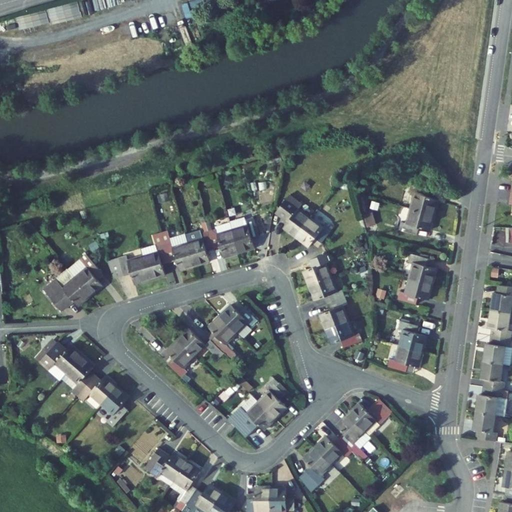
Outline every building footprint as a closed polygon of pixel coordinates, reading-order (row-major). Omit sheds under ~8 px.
[(150,19),(108,31),(113,46),(154,34),(150,19)] [(61,61),(72,58),(68,44),(57,47),(61,61)] [(336,157),(335,149),(325,150),(326,158),(336,157)] [(434,215),(439,199),(428,196),(430,189),(412,184),(409,192),(414,193),(410,208),(434,215)] [(169,200),(167,193),(161,195),(163,202),(169,200)] [(312,217),(299,208),(302,204),(290,195),(276,213),(282,218),(284,215),(290,219),(288,222),(283,227),(296,237),(312,217)] [(431,230),(434,215),(410,208),(406,223),(401,222),(399,230),(418,235),(420,227),(431,230)] [(372,213),(365,215),(368,228),(375,226),(372,213)] [(245,220),(245,217),(230,221),(232,228),(247,224),(245,220)] [(259,236),(254,217),(245,220),(247,224),(232,228),(240,253),(255,248),(252,238),(259,236)] [(322,243),(333,228),(327,223),(324,227),(312,217),(296,237),(309,247),(313,242),(316,239),(322,243)] [(195,266),(185,234),(171,238),(169,230),(161,233),(170,263),(176,261),(179,271),(195,266)] [(209,231),(205,232),(202,233),(203,237),(200,238),(198,230),(185,234),(195,266),(211,262),(207,251),(214,249),(209,231)] [(170,263),(161,233),(153,235),(156,244),(156,245),(141,249),(143,255),(150,280),(166,275),(163,265),(170,263)] [(322,243),(316,239),(313,242),(319,247),(322,243)] [(333,277),(327,262),(331,261),(328,253),(311,260),(313,267),(303,271),(309,286),(333,277)] [(97,277),(102,272),(87,254),(69,269),(91,296),(103,286),(99,280),(97,277)] [(433,284),(437,269),(430,267),(427,266),(429,259),(411,254),(409,262),(413,263),(409,278),(433,284)] [(150,280),(143,255),(128,260),(127,256),(108,261),(115,279),(132,274),(135,284),(150,280)] [(91,296),(69,269),(57,279),(44,290),(62,311),(69,306),(66,303),(72,298),(74,301),(79,306),(91,296)] [(338,291),(333,277),(309,286),(315,301),(325,297),(327,304),(345,297),(342,290),(338,291)] [(429,300),(433,284),(409,278),(405,293),(401,291),(398,300),(417,305),(419,297),(429,300)] [(511,286),(499,285),(498,293),(494,292),(492,310),(511,313),(511,286)] [(349,321),(344,306),(348,304),(345,297),(327,304),(330,310),(320,314),(326,329),(349,321)] [(258,320),(245,306),(239,312),(232,304),(220,316),(238,334),(249,323),(252,326),(258,320)] [(511,323),(511,313),(492,310),(489,328),(493,329),(492,336),(511,339),(511,331),(508,330),(509,323),(511,323)] [(228,343),(238,334),(220,316),(208,327),(212,331),(216,335),(211,339),(224,353),(231,360),(235,356),(236,355),(230,349),(232,346),(228,343)] [(362,341),(359,333),(355,335),(349,321),(326,329),(332,344),(342,341),(345,348),(362,341)] [(417,333),(419,326),(409,323),(401,321),(399,329),(403,330),(399,345),(423,351),(428,336),(417,333)] [(206,345),(190,328),(178,339),(196,357),(207,347),(218,359),(224,353),(211,339),(206,345)] [(211,339),(216,335),(212,331),(207,336),(211,339)] [(511,355),(511,347),(510,347),(511,339),(492,336),(491,344),(487,343),(484,361),(503,364),(511,365),(511,355)] [(55,345),(57,342),(53,338),(36,357),(41,361),(43,358),(55,345)] [(185,368),(196,357),(178,339),(166,351),(170,354),(174,359),(169,364),(182,377),(185,374),(188,371),(185,368)] [(66,374),(83,355),(70,345),(66,350),(63,347),(61,350),(55,345),(43,358),(52,367),(55,363),(66,374)] [(419,367),(423,351),(399,345),(395,361),(391,360),(389,367),(407,372),(409,365),(417,366),(419,367)] [(361,361),(364,354),(358,351),(355,358),(361,361)] [(169,364),(174,359),(170,354),(165,359),(169,364)] [(93,379),(88,374),(91,370),(95,366),(83,355),(66,374),(62,379),(74,389),(79,394),(93,379)] [(236,365),(240,361),(235,356),(231,360),(236,365)] [(52,367),(43,358),(41,361),(39,363),(48,371),(50,369),(62,379),(66,374),(55,363),(52,367)] [(501,381),(503,364),(484,361),(482,379),(485,379),(484,387),(503,390),(504,382),(501,381)] [(414,374),(417,366),(409,365),(407,372),(414,374)] [(102,380),(91,370),(88,374),(93,379),(99,384),(102,380)] [(190,379),(185,374),(182,377),(187,382),(190,379)] [(253,388),(241,375),(237,380),(249,392),(253,388)] [(102,404),(118,386),(106,376),(102,380),(99,384),(93,379),(79,394),(86,399),(90,395),(102,404)] [(280,400),(285,394),(288,392),(273,377),(270,380),(272,381),(266,387),(269,390),(258,401),(276,419),(287,407),(280,400)] [(123,405),(130,397),(118,386),(102,404),(113,414),(107,422),(113,427),(128,410),(123,405)] [(505,416),(508,399),(511,399),(511,394),(508,394),(509,391),(503,390),(484,387),(483,395),(479,394),(477,412),(496,415),(505,416)] [(79,394),(74,389),(72,391),(84,401),(86,399),(79,394)] [(258,401),(253,396),(242,407),(244,408),(247,412),(258,401)] [(380,424),(393,412),(380,398),(367,410),(360,403),(348,414),(366,432),(377,421),(380,424)] [(276,419),(258,401),(247,412),(244,408),(238,414),(244,421),(250,427),(251,428),(257,423),(264,430),(276,419)] [(493,432),(496,415),(477,412),(474,430),(478,430),(477,438),(496,441),(497,433),(493,432)] [(366,432),(348,414),(337,425),(344,433),(339,438),(352,451),(360,460),(366,454),(355,443),(366,432)] [(243,434),(250,427),(244,421),(237,428),(243,434)] [(333,465),(344,454),(347,457),(352,451),(339,438),(334,443),(327,436),(315,447),(333,465)] [(175,481),(188,461),(175,452),(172,456),(169,461),(163,457),(166,452),(159,447),(146,467),(152,472),(159,476),(161,472),(175,481)] [(322,475),(333,465),(315,447),(303,458),(311,466),(306,471),(319,484),(325,479),(322,475)] [(169,461),(172,456),(166,452),(163,457),(169,461)] [(192,485),(202,470),(188,461),(175,481),(188,490),(184,495),(181,501),(187,505),(198,489),(192,485)] [(119,476),(124,470),(119,466),(114,472),(119,476)] [(175,481),(161,472),(159,476),(158,477),(172,485),(175,481)] [(131,490),(121,479),(118,481),(127,493),(131,490)] [(188,490),(175,481),(172,485),(171,487),(181,493),(184,495),(188,490)] [(206,511),(210,511),(223,493),(210,484),(204,493),(198,489),(187,505),(194,509),(196,505),(206,511)] [(271,511),(271,487),(255,487),(255,494),(255,498),(247,498),(247,511),(271,511)] [(294,511),(295,498),(287,498),(287,494),(287,487),(271,487),(271,511),(294,511)] [(368,497),(372,493),(368,489),(364,493),(368,497)] [(233,511),(231,510),(233,508),(236,502),(223,493),(210,511),(233,511)] [(511,511),(511,495),(506,495),(505,502),(501,502),(499,511),(511,511)] [(177,506),(183,511),(187,505),(181,501),(177,506)]
